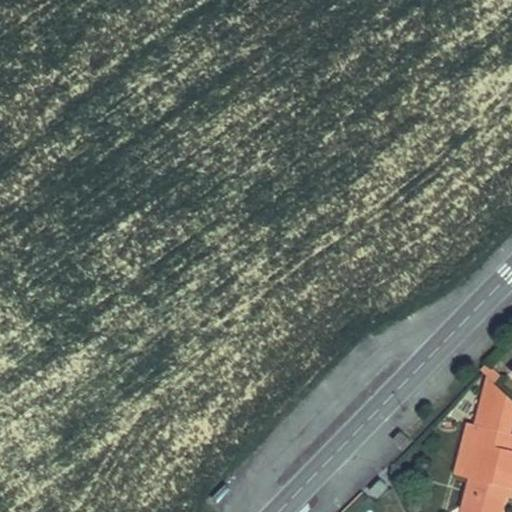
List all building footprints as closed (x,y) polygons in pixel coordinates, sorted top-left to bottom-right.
[(488,377),(492,381),(498,375),(486,363),(480,369),(488,377)] [(475,425),(508,433),(511,415),(511,400),(492,381),(488,377),(475,425)] [(461,511),(464,511),(499,511),(503,496),(506,487),(511,489),(511,487),(511,433),(508,433),(475,425),(475,426),(468,424),(455,474),(470,478),(461,511)] [(391,440),(394,443),(403,434),(400,431),(391,440)] [(394,443),(402,450),(410,441),(403,434),(394,443)] [(389,478),(398,479),(401,465),(392,463),(389,478)] [(387,487),(380,480),(370,490),(377,497),(387,487)] [(503,496),(509,498),(511,489),(506,487),(503,496)]
